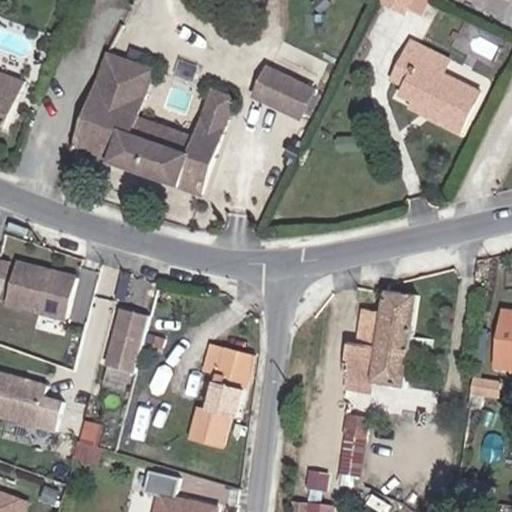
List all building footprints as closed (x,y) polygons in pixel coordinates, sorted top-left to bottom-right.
[(96,26),(106,2),(102,0),(82,0),(76,17),(96,26)] [(379,0),(379,1),(406,15),(415,0),(379,0)] [(480,91),(443,71),(449,60),(412,40),(404,55),(415,60),(403,83),(400,88),(438,107),(432,118),(458,132),(480,91)] [(70,82),(83,53),(64,44),(51,73),(70,82)] [(142,119),(159,70),(114,55),(78,151),(202,193),(230,119),(209,111),(200,139),(142,119)] [(403,83),(415,60),(404,55),(391,77),(403,83)] [(304,119),(317,90),(271,69),(258,96),(304,119)] [(0,71),(0,130),(5,132),(25,82),(0,71)] [(438,107),(400,88),(395,98),(432,118),(438,107)] [(230,119),(238,97),(217,90),(209,111),(230,119)] [(43,270),(16,263),(6,303),(67,318),(77,279),(50,272),(49,276),(42,274),(43,270)] [(347,377),(369,381),(404,384),(415,297),(388,293),(385,312),(363,309),(358,346),(351,346),(347,377)] [(136,377),(150,319),(123,313),(109,370),(136,377)] [(511,366),(511,313),(502,313),(495,364),(511,366)] [(230,356),(217,353),(212,378),(225,381),(230,356)] [(253,360),(230,356),(225,381),(219,415),(209,413),(203,443),(228,448),(234,417),(241,418),(253,360)] [(0,414),(57,431),(65,402),(46,397),(49,386),(0,372),(0,414)] [(347,377),(346,390),(368,393),(369,381),(347,377)] [(503,396),(504,381),(478,378),(476,393),(503,396)] [(350,415),(340,483),(358,486),(368,418),(350,415)] [(408,431),(409,419),(397,418),(396,430),(408,431)] [(108,465),(112,451),(98,448),(95,462),(108,465)] [(303,462),(287,461),(286,477),(290,477),(289,483),(301,484),(303,462)] [(16,511),(23,487),(0,481),(0,511),(16,511)] [(24,511),(30,489),(23,487),(16,511),(24,511)] [(149,490),(143,511),(219,511),(220,506),(149,490)] [(285,506),(287,493),(273,492),(272,504),(285,506)] [(310,511),(337,511),(338,503),(311,502),(310,511)]
